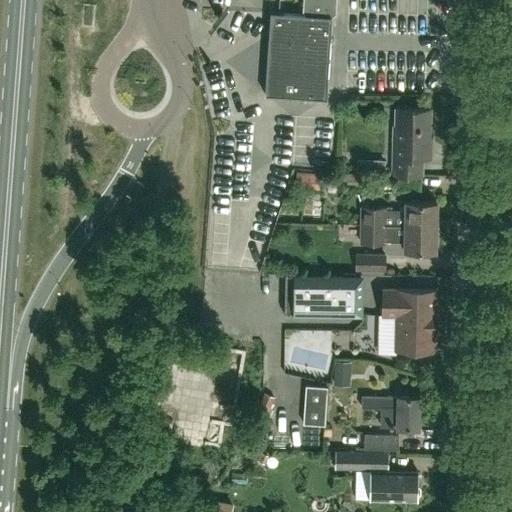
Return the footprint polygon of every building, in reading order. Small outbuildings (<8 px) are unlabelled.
[(303,0),(303,14),(271,12),(266,94),(328,98),(333,16),(336,14),(336,0),(303,0)] [(95,4),(82,3),(81,27),(93,28),(95,4)] [(231,76),(214,80),(218,99),(235,95),(231,76)] [(222,113),(227,127),(243,122),(238,108),(222,113)] [(394,125),(393,173),(421,174),(421,157),(430,157),(431,136),(429,136),(430,109),(396,108),(396,125),(394,125)] [(296,185),(321,187),(322,173),(296,172),(296,185)] [(367,224),(436,225),(437,200),(405,200),(405,209),(385,208),(385,206),(361,206),(361,221),(367,221),(367,224)] [(242,232),(242,209),(220,209),(220,232),(242,232)] [(266,215),(258,245),(272,248),(280,219),(266,215)] [(367,221),(361,221),(361,242),(384,242),(384,240),(404,241),(404,250),(436,250),(436,225),(367,224),(367,221)] [(238,248),(218,247),(218,274),(237,274),(238,248)] [(385,271),(386,253),(356,253),(355,270),(385,271)] [(363,275),(287,274),(288,314),(363,314),(363,275)] [(248,292),(265,291),(264,279),(248,280),(248,292)] [(434,348),(435,290),(384,289),(383,313),(386,313),(386,325),(398,326),(397,348),(434,348)] [(440,385),(449,365),(432,358),(424,378),(440,385)] [(350,385),(351,361),(334,361),(333,385),(350,385)] [(266,419),(275,396),(263,392),(254,414),(266,419)] [(361,406),(381,407),(380,426),(397,426),(397,427),(419,427),(420,396),(398,396),(361,395),(361,406)] [(318,396),(317,423),(330,423),(331,397),(318,396)] [(398,433),(365,432),(364,447),(398,448),(398,433)] [(277,438),(277,448),(300,448),(300,438),(277,438)] [(335,468),(388,469),(388,450),(335,449),(335,468)] [(322,461),(331,461),(331,453),(323,453),(322,461)] [(370,469),(370,497),(417,499),(418,471),(370,469)] [(212,500),(210,511),(231,511),(233,502),(212,500)]
